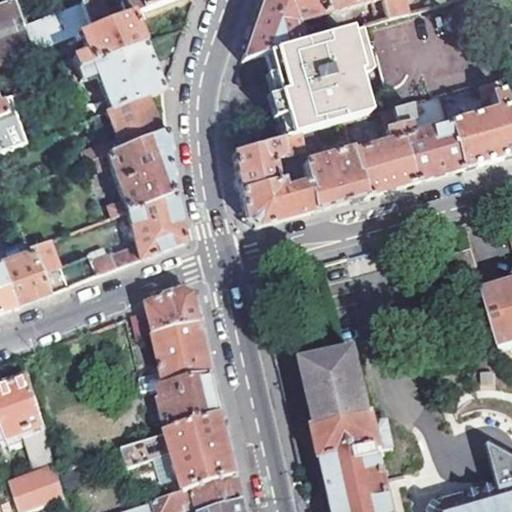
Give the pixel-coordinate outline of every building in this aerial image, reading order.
[(136,0),(138,3),(120,10),(124,20),(133,16),(174,0),(136,0)] [(261,0),(257,14),(241,61),(267,53),(298,44),(294,26),(325,17),(320,0),(261,0)] [(277,119),(283,140),(297,136),(315,131),(367,116),(356,76),(367,74),(374,67),(369,51),(375,49),(386,90),(399,87),(409,76),(416,104),(477,87),(499,82),(508,79),(495,31),(486,0),(462,0),(407,16),(387,21),(298,44),(267,53),(279,97),(284,117),(277,119)] [(320,0),(325,17),(371,5),(369,0),(320,0)] [(369,0),(371,5),(382,1),(387,21),(407,16),(402,0),(369,0)] [(511,0),(486,0),(495,31),(511,26),(511,0)] [(0,5),(0,66),(75,38),(84,35),(79,20),(30,38),(18,1),(0,6),(0,5)] [(104,17),(98,2),(81,8),(83,12),(77,14),(79,20),(84,35),(124,20),(120,10),(104,17)] [(124,20),(84,35),(75,38),(77,45),(83,42),(87,55),(58,66),(62,77),(70,74),(143,45),(133,16),(124,20)] [(143,45),(70,74),(73,80),(77,78),(79,84),(95,77),(109,114),(146,101),(162,94),(143,45)] [(490,163),(511,157),(511,133),(510,127),(499,82),(477,87),(480,101),(491,98),(495,113),(448,127),(460,171),(490,163)] [(0,117),(16,111),(11,97),(0,100),(0,117)] [(109,114),(105,115),(115,140),(80,155),(84,165),(92,162),(160,135),(146,101),(109,114)] [(438,178),(460,171),(448,127),(436,131),(434,125),(428,127),(430,133),(414,137),(411,125),(416,124),(411,106),(392,111),(413,185),(438,178)] [(389,192),(413,185),(392,111),(381,114),(389,144),(386,145),(384,140),(377,142),(378,147),(351,155),(364,199),(389,192)] [(322,211),(364,199),(351,155),(350,152),(320,160),(315,131),(297,136),(301,153),(307,184),(314,213),(322,211)] [(160,135),(92,162),(95,173),(110,167),(124,203),(109,209),(113,219),(119,216),(174,195),(172,177),(169,155),(166,133),(160,135)] [(283,158),(301,153),(297,136),(283,140),(278,142),(283,158)] [(278,142),(233,155),(235,165),(238,181),(240,193),(283,182),(279,177),(275,177),(274,160),(283,158),(278,142)] [(240,193),(244,221),(256,229),(308,215),(314,213),(307,184),(285,189),(283,182),(240,193)] [(115,271),(187,244),(180,220),(174,195),(119,216),(121,224),(129,220),(135,248),(110,258),(115,271)] [(40,229),(24,235),(30,251),(46,245),(40,229)] [(62,291),(67,289),(60,268),(50,243),(46,245),(30,251),(31,256),(48,297),(62,291)] [(456,258),(462,279),(481,274),(475,252),(456,258)] [(21,307),(48,297),(31,256),(0,267),(0,275),(13,310),(21,307)] [(88,257),(60,268),(67,289),(115,271),(110,258),(109,256),(91,263),(88,257)] [(0,275),(0,314),(13,310),(0,275)] [(511,292),(488,299),(503,351),(511,348),(511,292)] [(157,307),(148,309),(149,312),(155,337),(205,329),(198,300),(194,298),(189,296),(157,307)] [(155,337),(149,312),(131,318),(135,340),(155,337)] [(205,329),(155,337),(157,346),(165,376),(168,389),(217,378),(210,349),(205,329)] [(396,511),(384,458),(388,457),(386,452),(396,449),(390,423),(380,425),(378,420),(376,420),(361,358),(306,371),(320,434),(319,435),(327,471),(329,470),(339,511),(396,511)] [(142,383),(145,395),(164,390),(168,389),(165,376),(142,383)] [(168,389),(164,390),(176,434),(225,419),(218,387),(217,378),(168,389)] [(33,382),(0,392),(0,414),(8,441),(27,435),(39,475),(12,485),(13,488),(21,511),(30,511),(50,505),(67,498),(33,382)] [(124,450),(130,468),(158,460),(177,454),(184,479),(188,495),(239,478),(232,450),(225,419),(176,434),(124,450)] [(177,454),(158,460),(166,484),(184,479),(177,454)] [(511,487),(511,463),(496,454),(492,459),(505,498),(511,487)] [(169,501),(134,511),(187,511),(186,508),(198,504),(200,511),(226,511),(246,506),(244,499),(239,478),(188,495),(176,499),(169,501)] [(458,511),(511,511),(511,487),(505,498),(458,511)] [(21,511),(13,488),(0,492),(0,502),(3,511),(21,511)] [(173,492),(167,493),(169,501),(176,499),(173,492)] [(71,511),(67,498),(50,505),(52,511),(71,511)]
